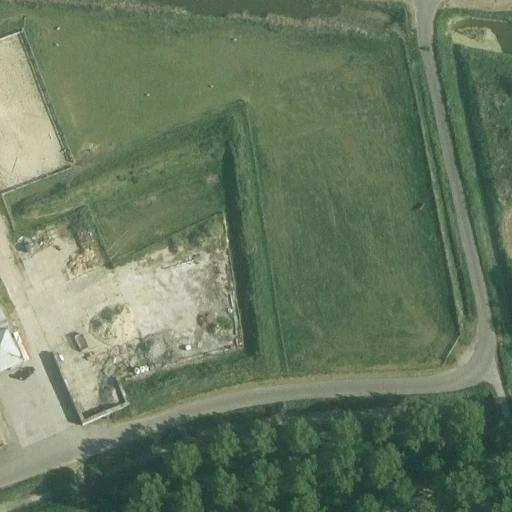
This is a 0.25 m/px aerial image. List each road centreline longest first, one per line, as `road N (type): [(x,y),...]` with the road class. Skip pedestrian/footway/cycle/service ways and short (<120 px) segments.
road 1 (unclassified): [(0,483),(220,404),(285,392),(444,385),(480,367),(489,350),(487,324),(419,0)]
road 2 (unknown): [(379,511),(476,457),(501,431),(496,400),(475,372)]
